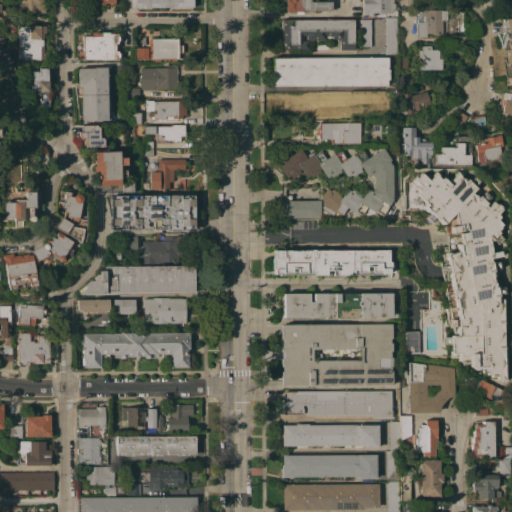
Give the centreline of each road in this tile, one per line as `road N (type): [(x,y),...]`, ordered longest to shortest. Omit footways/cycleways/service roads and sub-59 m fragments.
road 1 (residential): [(65,0),(64,126),(105,215),(96,265),(68,296),(67,511)]
road 2 (tertiary): [(237,511),(232,0)]
road 3 (residential): [(233,385),(0,381)]
road 4 (residential): [(411,283),(234,282)]
road 5 (residential): [(233,19),(65,16)]
road 6 (residential): [(69,146),(25,122),(0,47)]
road 7 (residential): [(73,156),(52,181),(40,233),(0,243)]
